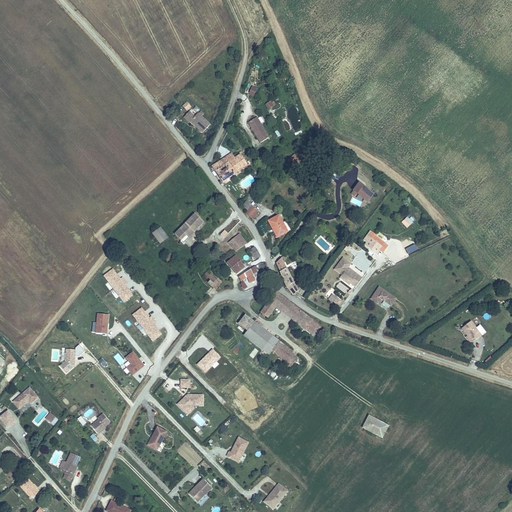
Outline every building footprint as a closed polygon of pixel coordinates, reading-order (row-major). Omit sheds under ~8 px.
[(251,85),(247,94),(253,96),(257,87),(251,85)] [(268,108),(273,104),(269,99),(264,103),(268,108)] [(186,110),(191,106),(186,101),(181,105),(186,110)] [(187,123),(188,122),(193,117),(188,112),(182,118),(187,123)] [(193,117),(188,122),(200,134),(208,127),(196,114),(193,117)] [(269,138),(257,118),(248,123),(261,143),(269,138)] [(226,164),(234,158),(231,153),(222,160),(226,164)] [(289,158),(296,165),(301,159),(294,153),(289,158)] [(239,155),(234,158),(226,164),(222,160),(213,167),(225,182),(236,174),(236,173),(242,168),(240,165),(244,162),(239,155)] [(373,193),(358,183),(353,191),(368,201),(373,193)] [(249,197),(246,200),(247,202),(243,206),(249,211),(253,206),(250,203),(252,200),(249,197)] [(263,210),(256,204),(248,214),(255,220),(263,210)] [(406,227),(415,220),(410,214),(401,222),(406,227)] [(204,224),(195,216),(175,235),(185,245),(196,234),(195,233),(204,224)] [(278,237),(288,231),(280,216),(271,220),(270,221),(278,237)] [(226,237),(234,230),(230,226),(222,234),(226,237)] [(159,242),(166,235),(160,229),(153,235),(159,242)] [(364,244),(375,252),(379,248),(381,245),(371,237),(373,234),(374,233),(370,230),(363,239),(366,242),(364,244)] [(386,244),(373,234),(371,237),(381,245),(379,248),(381,250),(386,244)] [(168,238),(166,235),(159,242),(161,244),(168,238)] [(245,247),(249,245),(242,235),(231,243),(237,252),(245,247)] [(262,258),(257,248),(250,252),(254,260),(255,262),(262,258)] [(288,287),(295,295),(299,291),(293,282),(289,274),(284,264),(291,256),(288,253),(277,265),(288,287)] [(244,265),(240,258),(238,258),(238,257),(229,264),(237,275),(246,268),(244,265)] [(351,263),(343,257),(336,268),(343,274),(342,275),(346,278),(349,278),(353,281),(352,282),(357,285),(363,277),(349,266),(351,263)] [(122,303),(134,294),(122,277),(121,277),(114,267),(103,275),(122,303)] [(258,284),(259,284),(255,277),(251,271),(245,275),(248,279),(245,280),(247,282),(249,281),(253,286),(258,284)] [(289,274),(293,282),(299,279),(295,272),(289,274)] [(208,281),(207,282),(217,291),(218,290),(223,282),(217,276),(215,279),(213,277),(208,273),(204,277),(208,281)] [(319,290),(338,304),(343,298),(323,284),(319,290)] [(398,299),(380,286),(372,298),(378,303),(382,298),(393,306),(398,299)] [(282,296),(277,293),(262,313),(269,319),(278,308),(312,335),(318,325),(304,314),(282,296)] [(142,306),(132,314),(146,335),(147,334),(152,341),(163,334),(155,323),(157,322),(152,315),(150,317),(142,306)] [(97,312),(96,333),(108,333),(109,313),(97,312)] [(255,321),(248,315),(241,324),(250,331),(256,322),(255,321)] [(274,336),(256,322),(250,331),(246,336),(264,349),(274,336)] [(467,337),(471,342),(482,333),(477,327),(473,330),(468,323),(460,329),(467,337)] [(318,325),(312,335),(316,338),(323,329),(318,325)] [(294,352),(275,337),(273,341),(283,350),(280,354),(289,363),(288,365),(290,367),(292,364),(293,365),(298,358),(292,354),(294,352)] [(253,359),(258,350),(254,348),(248,356),(253,359)] [(212,349),(197,364),(205,372),(220,357),(212,349)] [(127,360),(123,364),(133,375),(145,364),(132,350),(124,357),(127,360)] [(77,352),(68,352),(67,364),(62,369),(68,375),(76,369),(75,368),(75,365),(76,365),(77,352)] [(102,357),(99,360),(104,367),(107,364),(102,357)] [(38,399),(30,391),(15,405),(20,411),(29,403),(32,405),(38,399)] [(205,397),(190,396),(180,406),(187,413),(194,407),(205,407),(205,397)] [(194,407),(187,413),(190,416),(197,410),(194,407)] [(17,424),(9,413),(1,420),(9,430),(17,424)] [(389,425),(368,414),(361,427),(382,438),(389,425)] [(112,424),(106,416),(100,421),(101,422),(94,428),(99,433),(106,427),(107,428),(112,424)] [(159,453),(168,435),(159,430),(150,448),(159,453)] [(94,433),(90,436),(94,442),(98,438),(94,433)] [(226,457),(238,463),(249,442),(238,436),(226,457)] [(72,452),(68,463),(64,470),(68,472),(65,478),(72,481),(74,477),(75,477),(77,472),(76,471),(79,465),(83,457),(72,452)] [(205,483),(197,490),(198,492),(193,497),(199,504),(213,490),(205,483)] [(290,493),(282,486),(268,504),(276,510),(290,493)] [(155,507),(158,504),(149,495),(146,498),(155,507)] [(130,511),(112,503),(108,511),(130,511)]
